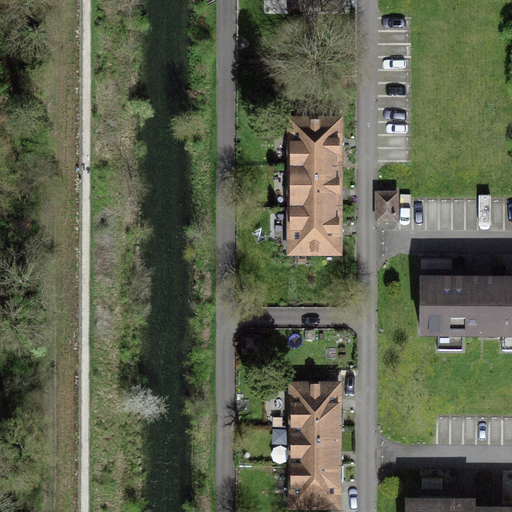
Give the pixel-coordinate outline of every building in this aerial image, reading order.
[(340,0),(293,0),(293,10),(341,10),(340,0)] [(338,230),(338,210),(338,187),(338,167),(338,148),(339,123),(293,123),(292,253),(337,254),(338,230)] [(397,199),(379,199),(379,217),(396,218),(397,199)] [(511,288),(480,288),(419,288),(419,333),(511,333),(511,288)] [(339,409),(339,388),(292,388),(292,505),(339,505),(339,484),(339,466),(339,456),(339,427),(339,409)] [(511,511),(511,510),(483,510),(483,503),(407,503),(406,511),(511,511)]
